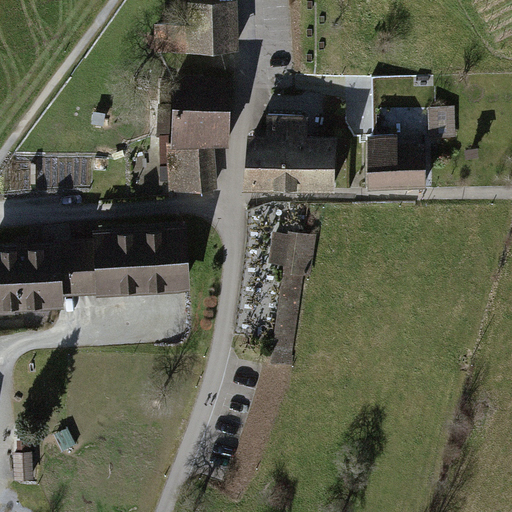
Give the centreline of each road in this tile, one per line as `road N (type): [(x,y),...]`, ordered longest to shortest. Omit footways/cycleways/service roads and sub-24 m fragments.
road 1 (unclassified): [(242,0),(247,95),(231,197),(229,315),(167,511)]
road 2 (track): [(511,189),(231,197),(0,217)]
road 3 (track): [(0,158),(114,0)]
